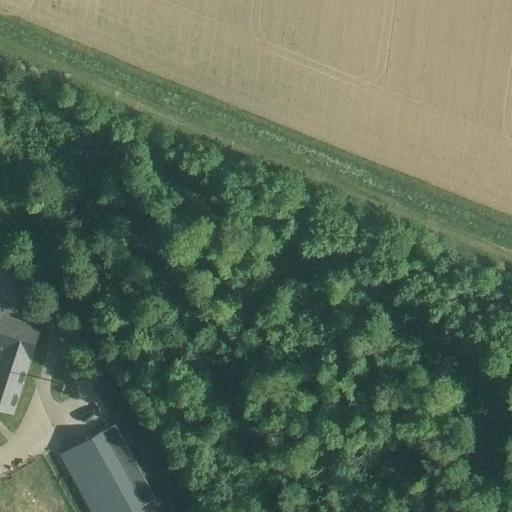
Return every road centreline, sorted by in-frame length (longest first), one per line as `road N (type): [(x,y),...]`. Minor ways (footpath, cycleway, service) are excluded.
road 1 (track): [(0,60),(511,261)]
road 2 (track): [(0,184),(201,511)]
